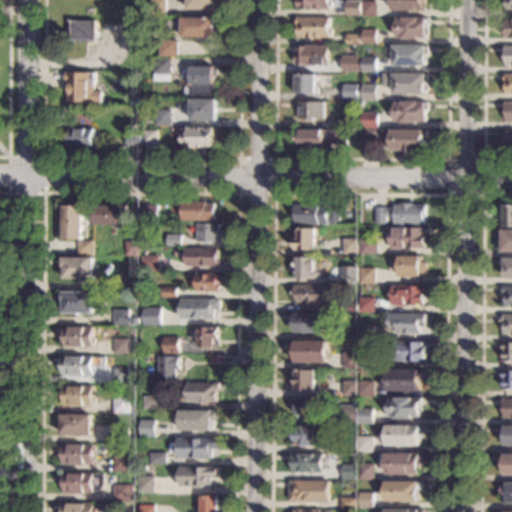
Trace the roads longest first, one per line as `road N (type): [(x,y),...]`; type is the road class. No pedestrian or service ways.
road 1 (residential): [(254,511),(259,0)]
road 2 (residential): [(465,511),(469,0)]
road 3 (residential): [(511,176),(28,176)]
road 4 (residential): [(26,511),(28,176)]
road 5 (residential): [(28,176),(29,0)]
